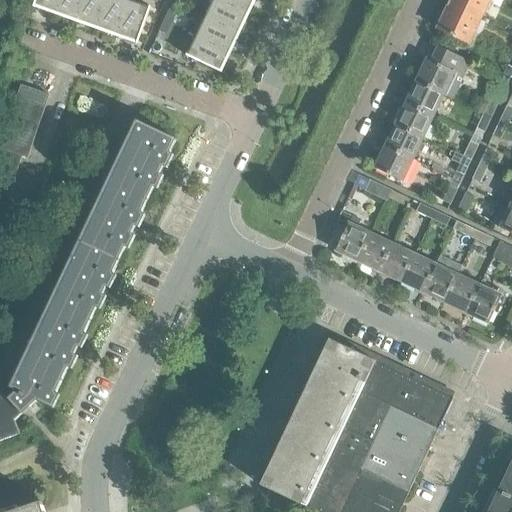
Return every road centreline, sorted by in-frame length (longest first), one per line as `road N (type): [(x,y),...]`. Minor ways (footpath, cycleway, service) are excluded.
road 1 (residential): [(291,277),(425,0)]
road 2 (residential): [(96,511),(104,435),(204,231)]
road 3 (residential): [(256,125),(27,39)]
road 4 (residential): [(291,277),(511,380)]
road 5 (residential): [(256,125),(315,0)]
road 6 (residential): [(453,511),(511,390)]
